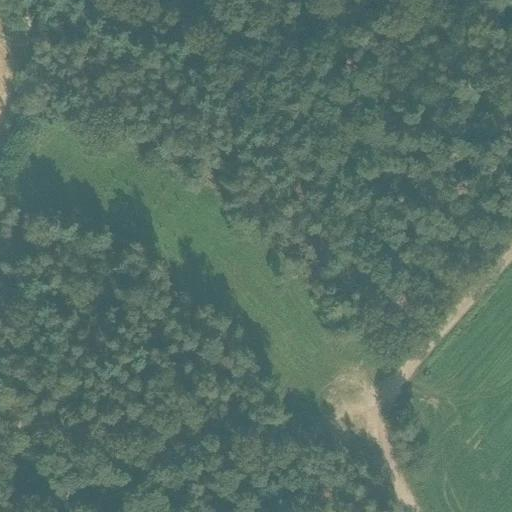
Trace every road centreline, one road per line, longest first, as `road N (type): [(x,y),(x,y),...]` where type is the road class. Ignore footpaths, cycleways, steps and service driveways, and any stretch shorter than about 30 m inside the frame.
road 1 (track): [(389,460),(0,418)]
road 2 (track): [(414,511),(391,468),(381,423),(392,387),(431,346)]
